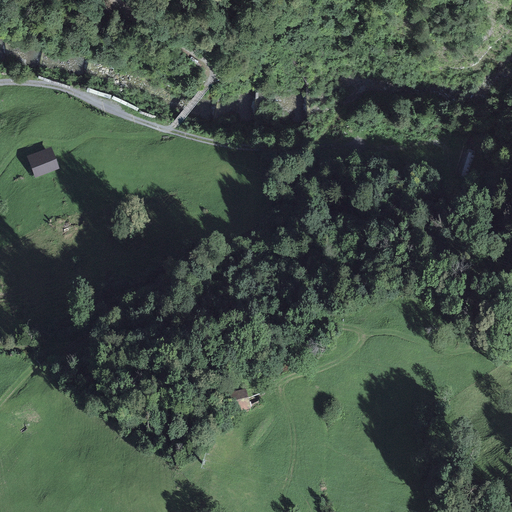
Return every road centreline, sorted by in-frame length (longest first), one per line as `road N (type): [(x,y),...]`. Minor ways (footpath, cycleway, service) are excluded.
road 1 (track): [(169,130),(224,146),(356,145),(358,152),(308,181),(260,229),(185,262),(70,348),(41,360),(0,405)]
road 2 (trunk): [(367,0),(365,259),(299,511)]
road 3 (track): [(70,348),(80,354),(183,321),(243,331),(323,325),(468,348)]
road 4 (track): [(169,130),(29,141),(0,169)]
road 5 (track): [(365,333),(341,358),(263,394)]
